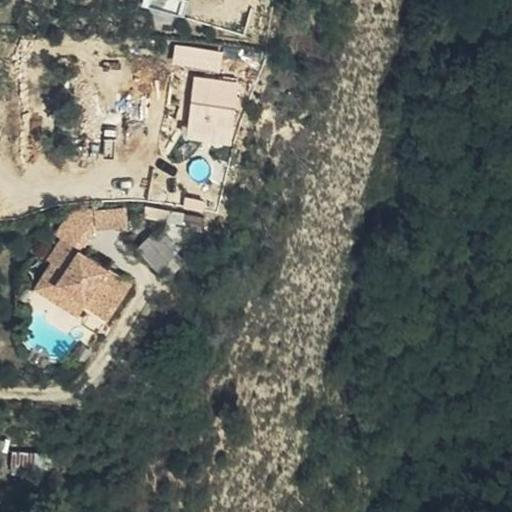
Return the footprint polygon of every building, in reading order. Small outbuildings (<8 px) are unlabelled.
[(56,227),(85,227),(84,214),(56,214),(56,227)] [(162,264),(183,245),(163,225),(142,244),(162,264)] [(135,254),(113,236),(98,253),(120,271),(135,254)] [(0,264),(3,265),(19,274),(11,288),(39,303),(35,311),(36,311),(63,327),(88,284),(12,241),(0,264)] [(19,274),(3,265),(0,270),(0,300),(32,319),(36,311),(35,311),(39,303),(11,288),(19,274)]
